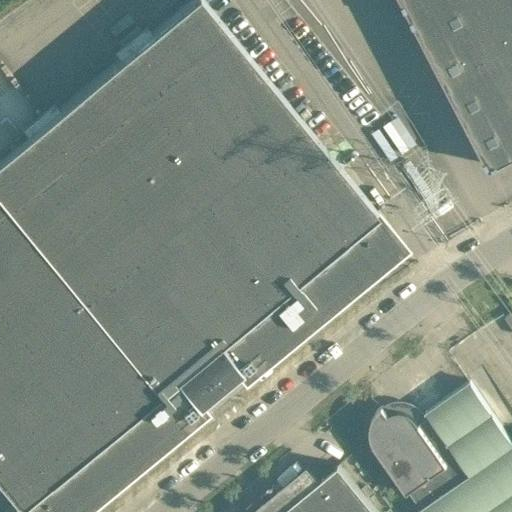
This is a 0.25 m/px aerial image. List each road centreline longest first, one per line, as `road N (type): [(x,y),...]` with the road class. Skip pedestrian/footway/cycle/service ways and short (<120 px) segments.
road 1 (unclassified): [(164,511),(511,236)]
road 2 (unknown): [(418,237),(76,511)]
road 3 (unknown): [(448,283),(249,0)]
road 4 (unknown): [(506,239),(364,0)]
road 5 (unknown): [(52,0),(3,34),(46,96)]
